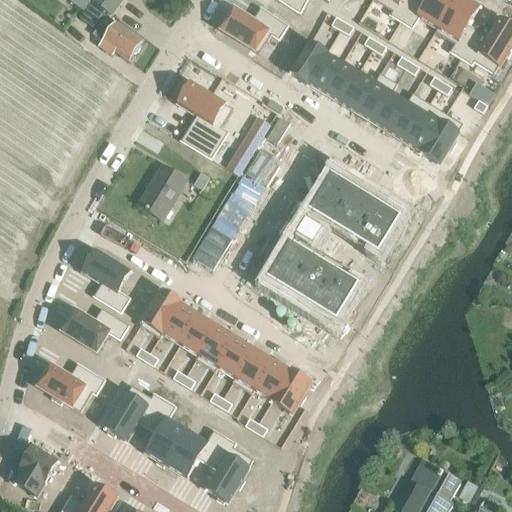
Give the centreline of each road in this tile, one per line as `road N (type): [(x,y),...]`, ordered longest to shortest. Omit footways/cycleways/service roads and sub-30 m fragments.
road 1 (residential): [(326,118),(214,303)]
road 2 (residential): [(76,219),(184,32)]
road 3 (residential): [(2,411),(46,279),(76,219)]
road 4 (residential): [(2,411),(33,422),(174,511)]
road 5 (residential): [(184,32),(326,118)]
road 6 (residential): [(76,219),(214,303)]
road 7 (residential): [(214,303),(326,371)]
road 8 (residential): [(326,118),(435,184)]
